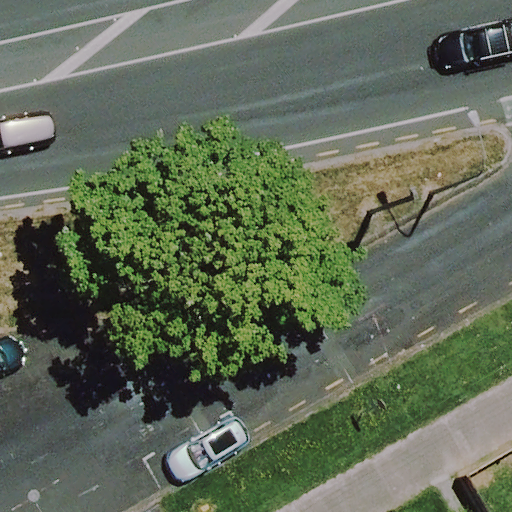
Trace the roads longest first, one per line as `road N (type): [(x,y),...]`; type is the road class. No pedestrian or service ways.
road 1 (residential): [(0,510),(311,337)]
road 2 (trunk): [(264,0),(0,61)]
road 3 (residential): [(511,225),(311,337)]
